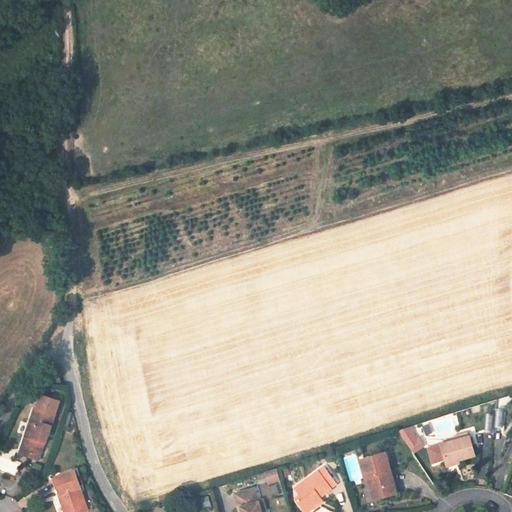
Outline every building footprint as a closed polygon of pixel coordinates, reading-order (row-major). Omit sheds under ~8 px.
[(35,408),(47,412),(48,407),(36,403),(35,408)] [(56,410),(48,407),(47,412),(35,408),(25,437),(36,441),(30,458),(39,461),(44,444),(45,444),(56,410)] [(458,460),(475,455),(469,436),(440,444),(446,464),(458,460)] [(30,458),(36,441),(25,437),(19,454),(30,458)] [(396,493),(385,453),(360,460),(365,478),(370,477),(375,499),(396,493)] [(295,499),(303,510),(319,498),(331,489),(330,488),(336,484),(324,467),(295,488),(300,496),(295,499)] [(277,469),(265,471),(267,485),(280,482),(277,469)] [(65,511),(82,511),(84,511),(76,488),(80,486),(75,470),(55,477),(60,493),(59,493),(65,511)] [(89,510),(80,486),(76,488),(84,511),(89,510)] [(255,488),(234,494),(239,511),(261,511),(264,510),(262,501),(258,502),(255,488)] [(308,511),(322,502),(319,498),(303,510),(304,511),(308,511)]
